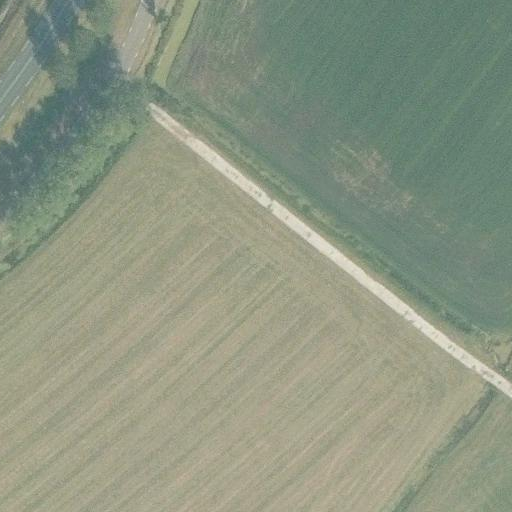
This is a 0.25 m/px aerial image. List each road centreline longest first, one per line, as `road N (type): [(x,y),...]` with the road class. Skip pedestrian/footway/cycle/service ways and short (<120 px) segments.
road 1 (track): [(112,82),(511,393)]
road 2 (unclassified): [(0,219),(87,120),(150,0)]
